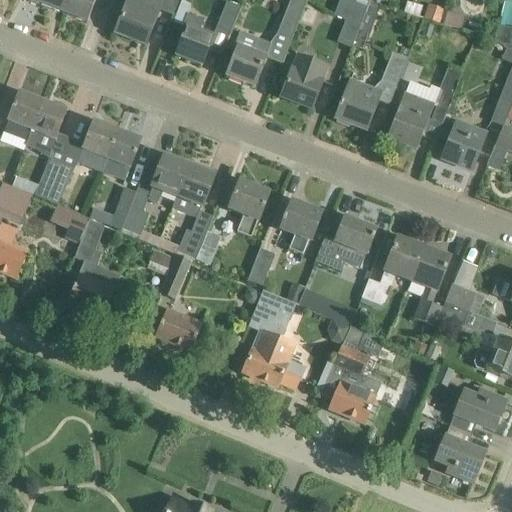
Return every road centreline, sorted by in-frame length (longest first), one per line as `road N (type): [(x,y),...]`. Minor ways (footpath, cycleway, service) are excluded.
road 1 (residential): [(511,232),(0,36)]
road 2 (unclassified): [(458,511),(0,326)]
